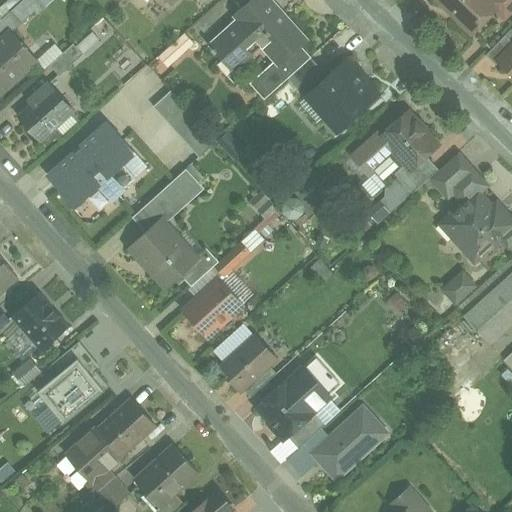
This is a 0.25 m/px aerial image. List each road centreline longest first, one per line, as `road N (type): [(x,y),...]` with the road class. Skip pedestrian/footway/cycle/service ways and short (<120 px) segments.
road 1 (residential): [(0,181),(298,511)]
road 2 (residential): [(511,145),(362,0)]
